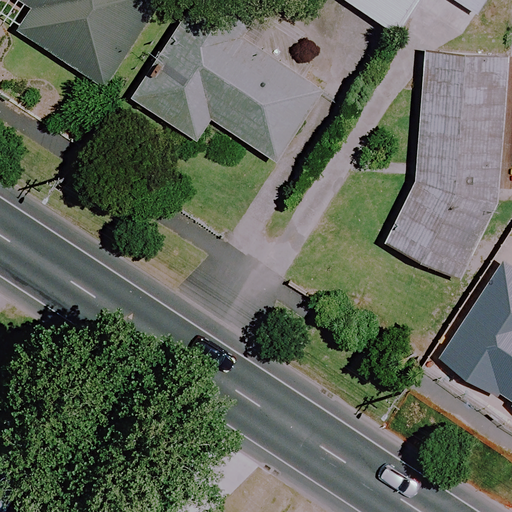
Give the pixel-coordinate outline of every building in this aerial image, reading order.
[(31,0),(40,5),(25,28),(105,81),(159,0),(31,0)] [(308,38),(249,0),(201,0),(139,97),(205,139),(218,117),(279,156),(325,85),(291,64),(308,38)] [(425,0),(357,0),(407,30),(425,0)] [(488,6),(491,0),(461,0),(483,13),(488,6)] [(511,66),(433,58),(420,185),(412,185),(395,225),(402,227),(395,244),(472,280),(507,207),(509,188),(511,188),(511,66)] [(511,313),(502,328),(511,335),(511,313)] [(0,511),(7,511),(52,451),(0,412),(0,511)]
